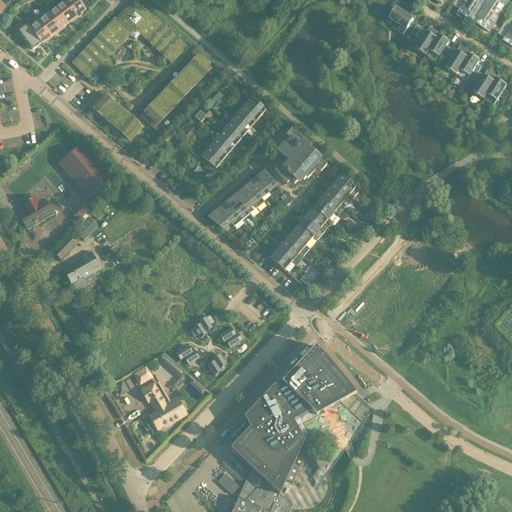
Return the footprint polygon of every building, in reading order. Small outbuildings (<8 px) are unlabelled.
[(76,0),(67,0),(64,3),(76,18),(85,11),(84,11),(81,6),(77,1),(76,0)] [(456,0),(453,6),(459,10),(465,0),(456,0)] [(465,0),(459,10),(456,15),(465,21),(467,18),(473,23),(474,23),(484,8),(488,0),(465,0)] [(488,0),(484,8),(499,18),(509,2),(505,0),(488,0)] [(64,3),(56,9),(67,24),(76,18),(64,3)] [(115,19),(74,63),(89,78),(130,35),(135,40),(140,35),(171,64),(186,48),(155,18),(154,19),(138,5),(131,5),(116,20),(115,19)] [(499,18),(484,8),(474,23),(473,23),(472,25),(480,31),(482,28),(489,33),(499,18)] [(56,9),(47,16),(58,31),(67,24),(56,9)] [(390,20),(397,24),(393,30),(403,36),(407,30),(407,31),(414,20),(397,9),(390,20)] [(511,11),(498,35),(504,39),(501,44),(510,50),(511,47),(511,11)] [(47,16),(38,22),(50,37),(58,31),(47,16)] [(30,29),(41,44),(50,37),(38,22),(30,29)] [(30,29),(27,26),(18,33),(32,51),(41,44),(30,29)] [(416,38),(422,30),(416,26),(411,35),(416,38)] [(422,30),(416,38),(414,42),(419,45),(416,50),(426,56),(437,39),(427,33),(422,30)] [(439,36),(437,39),(426,56),(436,63),(443,53),(447,55),(451,49),(447,46),(450,42),(439,36)] [(457,76),(471,53),(460,47),(458,51),(454,48),(445,62),(449,64),(446,69),(457,76)] [(471,53),(457,76),(467,82),(471,84),(481,68),(478,65),(480,62),(470,55),(471,54),(471,53)] [(197,58),(189,67),(202,79),(210,70),(207,68),(210,65),(202,57),(199,60),(197,58)] [(189,67),(181,75),(194,87),(202,79),(189,67)] [(484,100),(498,78),(488,71),(484,76),(480,74),(472,86),(476,89),(473,93),(484,100)] [(181,75),(173,83),(186,96),(194,87),(181,75)] [(498,78),(484,100),(494,107),(500,97),(505,100),(509,93),(505,90),(507,86),(497,80),(498,78)] [(231,80),(224,89),(228,93),(236,84),(231,80)] [(186,96),(173,83),(165,92),(178,104),(186,96)] [(165,92),(157,100),(170,112),(178,104),(165,92)] [(102,93),(90,107),(130,141),(142,128),(114,104),(116,101),(108,93),(105,96),(102,93)] [(215,97),(219,101),(223,97),(219,93),(215,97)] [(219,101),(215,97),(210,102),(214,106),(219,101)] [(248,97),(240,105),(258,120),(265,112),(260,107),(261,106),(256,101),(255,103),(248,97)] [(170,112),(157,100),(149,108),(162,120),(170,112)] [(240,105),(233,114),(251,128),(258,120),(240,105)] [(162,120),(149,108),(141,116),(154,129),(162,120)] [(204,108),(200,113),(206,118),(210,114),(204,108)] [(224,117),(228,120),(233,113),(229,110),(224,117)] [(200,113),(194,119),(200,124),(206,118),(200,113)] [(251,128),(233,114),(226,122),(244,137),(247,133),(251,137),(255,132),(251,128)] [(226,122),(219,130),(237,145),(244,137),(226,122)] [(189,124),(185,129),(191,134),(195,129),(189,124)] [(191,134),(185,129),(181,134),(187,139),(191,134)] [(219,130),(212,138),(230,153),(237,145),(219,130)] [(284,161),(274,170),(286,185),(290,182),(292,183),(294,185),(297,182),(303,176),(305,178),(307,180),(310,177),(316,170),(318,171),(320,173),(323,170),(326,166),(321,162),(321,163),(319,160),(308,151),(311,148),(290,131),(288,133),(286,137),(288,139),(289,140),(278,152),(287,160),(291,154),(287,151),(290,147),(299,155),(297,158),(288,166),(284,161)] [(212,138),(205,146),(223,161),(230,153),(212,138)] [(81,145),(59,164),(91,202),(114,183),(81,145)] [(223,161),(205,146),(198,155),(215,170),(223,161)] [(257,178),(256,179),(257,180),(269,194),(276,188),(277,188),(264,173),(260,177),(259,177),(257,178)] [(334,186),(351,201),(359,192),(352,186),(353,184),(348,180),(347,182),(338,174),(333,179),(337,182),(334,186)] [(250,184),(249,185),(250,187),(260,199),(261,200),(262,200),(269,194),(257,180),(256,179),(252,183),(250,184)] [(243,191),(242,191),(243,193),(253,205),(256,209),(263,203),(261,200),(260,199),(250,187),(249,185),(244,189),(243,191)] [(334,186),(327,194),(344,209),(351,201),(334,186)] [(235,197),(234,197),(235,199),(237,201),(245,211),(249,215),(256,209),(253,205),(243,193),(242,191),(241,192),(237,195),(235,197)] [(283,196),(290,204),(293,201),(287,193),(283,196)] [(344,209),(327,194),(320,202),(337,217),(344,209)] [(290,204),(283,196),(280,198),(286,206),(290,204)] [(228,203),(227,204),(228,205),(241,221),(249,215),(245,211),(237,201),(235,199),(234,197),(229,201),(228,203)] [(25,212),(18,216),(26,230),(35,225),(34,224),(34,225),(33,223),(36,221),(37,223),(36,223),(36,224),(53,214),(48,206),(42,209),(35,198),(21,206),(25,212)] [(84,200),(72,213),(79,220),(92,207),(84,200)] [(320,202),(313,210),(330,225),(337,217),(320,202)] [(220,209),(219,210),(220,211),(222,213),(234,227),(241,221),(228,205),(227,204),(222,208),(220,209)] [(313,210),(310,207),(305,212),(309,215),(306,218),(323,233),(330,225),(313,210)] [(211,216),(209,218),(210,219),(212,221),(222,230),(224,231),(231,225),(234,228),(234,227),(222,213),(220,211),(219,210),(211,216)] [(87,217),(74,231),(84,240),(97,226),(87,217)] [(306,218),(299,227),(313,238),(312,239),(316,242),(323,233),(306,218)] [(299,227),(292,235),(306,246),(312,239),(313,238),(299,227)] [(357,234),(352,230),(348,234),(353,238),(357,234)] [(306,246),(292,235),(288,231),(284,236),(288,240),(285,243),(299,255),(299,254),(303,258),(309,250),(306,246)] [(69,237),(53,253),(61,261),(76,244),(74,242),(78,239),(72,234),(69,237)] [(285,243),(278,251),(291,263),(296,267),(303,258),(299,254),(299,255),(285,243)] [(409,248),(404,253),(423,271),(435,259),(424,250),(421,253),(413,245),(409,248)] [(100,264),(114,257),(109,246),(94,253),(100,264)] [(291,263),(278,251),(271,260),(284,271),(291,263)] [(75,265),(63,271),(71,285),(73,284),(76,289),(86,283),(84,280),(100,270),(91,253),(73,263),(75,265)] [(399,259),(396,262),(415,280),(423,271),(404,253),(399,258),(399,259)] [(438,262),(435,265),(441,270),(443,267),(438,262)] [(382,275),(377,280),(396,298),(404,290),(386,272),(383,275),(382,275)] [(373,286),(369,289),(378,298),(374,302),(384,311),(396,298),(377,280),(372,285),(373,286)] [(419,288),(416,291),(422,296),(425,293),(419,288)] [(416,291),(414,294),(419,299),(422,296),(416,291)] [(357,303),(352,309),(372,327),(384,314),(373,304),(369,309),(361,301),(358,304),(357,303)] [(348,315),(345,318),(363,336),(372,327),(352,309),(347,314),(348,315)] [(393,316),(390,319),(396,324),(399,321),(393,316)] [(206,318),(198,323),(200,325),(205,333),(206,333),(209,331),(212,329),(206,318)] [(390,319),(388,322),(393,327),(396,324),(390,319)] [(196,327),(193,329),(200,340),(207,335),(206,333),(205,333),(200,325),(196,327)] [(231,329),(219,336),(223,344),(226,342),(225,342),(236,336),(235,335),(233,332),(231,329)] [(236,336),(225,342),(226,342),(228,346),(230,349),(242,341),(237,334),(235,335),(236,336)] [(369,342),(366,345),(371,350),(374,347),(369,342)] [(188,347),(176,354),(180,362),(184,359),(192,354),(192,353),(190,350),(188,347)] [(251,470),(231,511),(288,511),(291,506),(279,495),(286,481),(292,484),(300,467),(294,464),(304,442),(293,423),(311,413),(316,417),(349,399),(331,365),(315,347),(281,383),(279,382),(274,387),(273,387),(244,418),(227,437),(235,445),(230,450),(251,470)] [(192,354),(184,359),(186,363),(188,366),(199,359),(194,352),(192,353),(192,354)] [(220,355),(212,360),(214,362),(219,370),(220,370),(223,368),(226,366),(220,355)] [(210,364),(207,366),(214,377),(221,372),(220,370),(219,370),(214,362),(210,364)] [(141,386),(154,378),(147,366),(133,374),(141,386)] [(119,397),(130,391),(124,381),(113,387),(119,397)] [(167,404),(155,384),(141,392),(154,414),(149,418),(157,431),(169,424),(170,425),(186,416),(184,411),(185,410),(186,408),(186,406),(186,404),(184,403),(182,402),(180,402),(179,403),(176,399),(167,404)] [(511,418),(495,415),(490,436),(511,441),(511,418)]
